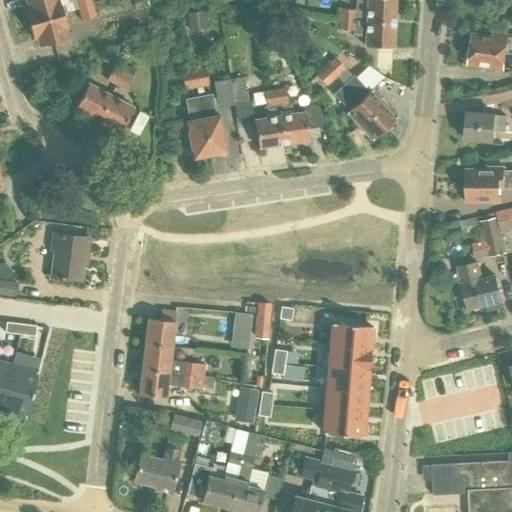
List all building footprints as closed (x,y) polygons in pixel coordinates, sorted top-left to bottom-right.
[(26,0),(31,19),(76,6),(74,0),(26,0)] [(75,0),(78,9),(93,4),(91,0),(75,0)] [(105,0),(100,0),(94,2),(96,9),(107,6),(105,0)] [(132,0),(136,11),(149,7),(147,0),(132,0)] [(339,0),(336,27),(382,32),(385,5),(339,0)] [(93,4),(78,9),(81,21),(97,17),(93,4)] [(38,45),(83,33),(76,6),(31,19),(38,45)] [(379,60),(382,32),(336,27),(334,54),(347,55),(346,57),(379,60)] [(511,53),(511,34),(493,32),(492,37),(472,34),(470,48),(466,50),(465,59),(468,62),(468,64),(502,69),(504,53),(511,53)] [(38,45),(45,71),(90,58),(83,33),(38,45)] [(117,43),(106,47),(108,54),(119,51),(117,43)] [(119,51),(108,54),(110,61),(121,58),(119,51)] [(98,86),(90,58),(45,71),(53,98),(55,98),(84,89),(98,86)] [(311,65),(313,77),(321,75),(319,64),(311,65)] [(262,70),(255,71),(256,82),(264,81),(262,70)] [(255,71),(247,72),(249,84),(256,82),(255,71)] [(201,79),(202,90),(210,89),(209,78),(201,79)] [(201,79),(193,80),(195,91),(202,90),(201,79)] [(385,141),(405,119),(384,99),(378,106),(358,89),(344,104),(385,141)] [(314,94),(286,98),(292,143),(322,139),(317,106),(315,106),(314,94)] [(286,98),(259,101),(265,147),(292,143),(286,98)] [(265,147),(259,101),(232,105),(238,150),(265,147)] [(205,109),(212,154),(238,150),(232,105),(205,109)] [(205,109),(177,112),(179,125),(177,125),(182,158),(212,154),(205,109)] [(493,115),(466,112),(463,140),(490,142),(491,131),(505,132),(507,115),(493,114),(493,115)] [(511,172),(504,172),(504,168),(485,168),(485,172),(467,171),(466,200),(499,201),(500,189),(511,188),(511,172)] [(511,226),(511,222),(511,221),(511,207),(507,209),(508,213),(496,215),(496,217),(499,231),(505,253),(506,253),(501,230),(511,227),(511,226)] [(377,212),(321,220),(326,256),(337,254),(335,239),(380,233),(377,212)] [(505,253),(499,231),(496,217),(479,221),(488,257),(505,253)] [(299,224),(247,230),(250,251),(302,245),(299,224)] [(374,250),(389,249),(388,231),(373,232),(374,250)] [(87,253),(89,239),(54,235),(52,249),(55,250),(52,277),(81,281),(84,253),(87,253)] [(222,235),(166,242),(171,280),(183,279),(181,261),(218,257),(220,271),(234,269),(232,253),(225,254),(222,235)] [(481,279),(478,262),(462,265),(466,283),(462,283),(468,309),(484,305),(486,312),(501,308),(499,301),(502,301),(495,276),(481,279)] [(0,294),(16,297),(18,282),(0,279),(0,294)] [(257,303),(255,330),(267,331),(269,304),(257,303)] [(293,308),(281,306),(279,318),(291,320),(293,308)] [(174,321),(175,311),(161,309),(160,319),(147,317),(143,344),(169,347),(172,321),(174,321)] [(233,326),(249,328),(250,315),(235,313),(233,326)] [(332,322),(331,344),(369,347),(371,325),(332,322)] [(7,323),(6,333),(21,335),(22,325),(7,323)] [(22,325),(21,335),(35,337),(37,327),(22,325)] [(167,359),(169,347),(143,344),(140,368),(213,378),(213,377),(204,375),(205,364),(167,359)] [(331,344),(329,366),(367,369),(369,347),(331,344)] [(286,351),(274,349),(272,361),(284,363),(286,351)] [(0,360),(0,410),(1,411),(13,363),(0,360)] [(272,361),(270,373),(282,375),(282,379),(302,380),(304,367),(284,364),(284,363),(272,361)] [(13,363),(1,411),(28,418),(40,370),(13,363)] [(329,366),(327,388),(366,391),(367,369),(329,366)] [(211,389),(213,378),(140,368),(137,395),(163,398),(165,384),(199,388),(202,389),(202,388),(211,389)] [(497,380),(442,392),(450,429),(463,426),(460,412),(502,403),(497,380)] [(236,404),(253,406),(256,390),(239,387),(236,404)] [(327,388),(326,409),(364,412),(366,391),(327,388)] [(271,405),(273,393),(261,391),(259,403),(271,405)] [(269,417),(271,405),(259,403),(257,415),(269,417)] [(326,409),(324,432),(362,435),(364,412),(326,409)] [(173,414),(169,429),(170,429),(196,436),(197,436),(201,421),(173,414)] [(225,456),(233,424),(221,421),(213,453),(225,456)] [(262,445),(264,436),(247,431),(244,443),(228,508),(242,511),(255,511),(259,496),(275,500),(281,478),(267,474),(268,472),(251,468),(254,457),(259,459),(262,445)] [(244,443),(232,440),(222,478),(221,482),(206,478),(200,502),(228,508),(244,443)] [(138,456),(132,478),(155,484),(153,489),(168,493),(176,463),(179,451),(180,451),(181,447),(165,443),(161,459),(160,461),(138,456)] [(333,463),(336,451),(323,448),(320,460),(321,460),(320,462),(330,464),(317,511),(358,511),(362,494),(348,491),(353,468),(333,463)] [(321,460),(320,460),(304,456),(299,477),(311,480),(306,500),(293,496),(288,511),(317,511),(330,464),(320,462),(321,460)] [(194,457),(192,466),(204,469),(206,461),(194,457)] [(511,511),(511,461),(430,465),(432,495),(468,494),(469,511),(511,511)]
